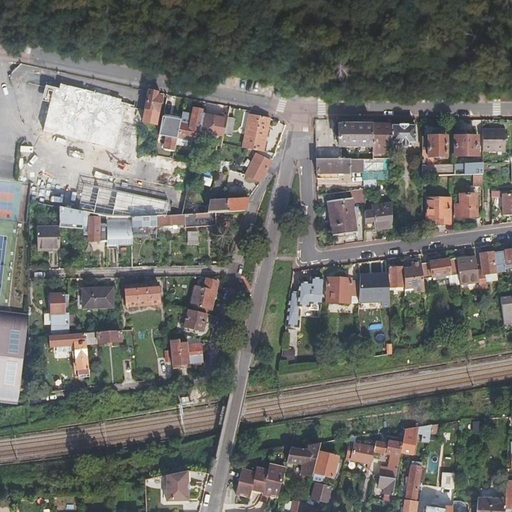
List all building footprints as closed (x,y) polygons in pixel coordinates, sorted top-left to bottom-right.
[(139,103),(56,85),(53,98),(45,96),(37,132),(128,152),(139,103)] [(158,93),(148,91),(145,111),(159,114),(162,99),(157,98),(158,93)] [(180,125),(178,139),(198,143),(203,113),(193,111),(190,126),(180,125)] [(270,120),(249,116),(242,148),(263,153),(270,120)] [(204,134),(224,138),(226,126),(227,119),(228,118),(223,117),(223,119),(214,117),(213,122),(206,121),(204,134)] [(162,119),(159,137),(166,138),(164,152),(166,152),(175,154),(178,139),(180,125),(181,122),(162,119)] [(227,119),(226,126),(233,127),(235,121),(227,119)] [(338,148),(372,148),(372,126),(372,125),(342,126),(342,127),(334,127),(334,142),(338,142),(338,148)] [(372,126),(372,148),(372,161),(392,161),(392,144),(392,126),(372,126)] [(392,126),(392,144),(401,144),(401,146),(402,147),(403,148),(405,149),(406,149),(408,148),(409,147),(409,146),(409,144),(415,144),(415,126),(392,126)] [(422,138),(422,158),(448,158),(448,138),(442,138),(442,133),(439,130),(434,129),(431,133),(431,138),(422,138)] [(483,131),(483,152),(505,153),(505,131),(483,131)] [(454,138),(454,158),(477,158),(477,138),(454,138)] [(232,146),(223,144),(219,161),(228,163),(232,146)] [(165,159),(167,160),(173,161),(175,154),(166,152),(165,159)] [(248,176),(260,183),(271,163),(257,156),(249,169),(233,165),(231,173),(248,176)] [(173,161),(167,160),(165,171),(185,175),(186,173),(192,174),(193,165),(173,161)] [(341,176),(341,174),(350,175),(350,174),(363,174),(363,161),(316,160),(317,181),(339,180),(339,176),(341,176)] [(228,163),(219,161),(218,170),(224,172),(224,167),(227,167),(228,163)] [(363,161),(363,174),(362,181),(365,181),(392,180),(392,161),(372,161),(363,161)] [(483,164),(454,165),(454,176),(476,176),(483,176),(483,164)] [(454,165),(422,166),(422,177),(432,177),(454,176),(454,165)] [(218,170),(212,197),(219,199),(224,172),(218,170)] [(432,177),(422,177),(422,190),(432,190),(432,177)] [(0,180),(0,188),(12,188),(12,181),(0,180)] [(392,180),(365,181),(365,183),(365,191),(392,191),(392,180)] [(184,216),(190,184),(176,182),(170,217),(184,216)] [(106,218),(119,218),(122,203),(61,188),(57,207),(60,208),(84,213),(99,217),(106,218)] [(503,216),(511,216),(511,190),(503,191),(503,216)] [(461,205),(456,205),(456,219),(476,219),(476,196),(461,196),(461,205)] [(211,202),(209,214),(245,211),(249,200),(211,202)] [(351,200),(329,203),(334,236),(357,233),(351,200)] [(450,201),(427,200),(427,219),(437,219),(437,225),(450,226),(450,201)] [(393,204),(365,205),(365,229),(393,228),(393,204)] [(84,235),(84,213),(60,208),(60,229),(60,235),(84,235)] [(99,231),(99,217),(84,213),(84,235),(84,242),(100,242),(99,231)] [(209,214),(184,216),(184,225),(198,224),(198,220),(209,219),(209,214)] [(184,225),(184,216),(170,217),(156,218),(156,227),(184,225)] [(156,227),(156,218),(131,218),(131,228),(156,227)] [(48,253),(60,253),(60,235),(60,229),(39,229),(39,249),(48,249),(48,253)] [(131,230),(106,230),(106,231),(106,246),(115,246),(115,242),(131,242),(131,230)] [(197,233),(188,233),(188,246),(197,246),(197,233)] [(511,250),(495,253),(497,272),(509,271),(510,279),(511,278),(511,250)] [(497,272),(495,253),(481,254),(483,270),(478,270),(480,282),(480,283),(481,291),(488,290),(486,282),(486,275),(493,274),(497,273),(497,272)] [(76,266),(84,266),(84,254),(76,254),(76,266)] [(467,258),(457,259),(459,274),(461,285),(480,283),(480,282),(478,270),(476,257),(467,258)] [(457,259),(422,264),(424,279),(459,274),(457,259)] [(405,286),(406,294),(415,293),(415,292),(425,291),(424,279),(422,264),(422,262),(412,263),(412,268),(405,269),(405,286)] [(389,278),(390,287),(405,286),(405,269),(405,268),(398,268),(393,269),(392,265),(389,265),(389,269),(389,275),(389,278)] [(389,275),(389,269),(376,270),(376,278),(389,278),(389,275)] [(493,274),(486,275),(486,282),(498,281),(497,273),(493,274)] [(322,305),(324,279),(312,278),(312,284),(301,283),(300,293),(291,293),(286,327),(299,328),(301,311),(300,310),(300,307),(311,308),(311,305),(322,305)] [(329,279),(327,304),(358,306),(359,284),(352,283),(352,280),(329,279)] [(190,304),(200,307),(211,309),(217,283),(207,280),(204,290),(194,288),(190,304)] [(158,285),(126,287),(127,307),(159,306),(158,285)] [(112,290),(81,290),(81,310),(112,310),(112,290)] [(69,335),(68,295),(49,296),(50,313),(50,319),(50,324),(50,337),(63,336),(69,335)] [(511,295),(501,297),(501,300),(504,324),(511,323),(511,295)] [(200,307),(198,313),(207,315),(212,316),(213,310),(211,309),(200,307)] [(0,399),(14,401),(25,314),(0,310),(0,399)] [(198,313),(188,310),(184,328),(203,332),(207,315),(198,313)] [(121,343),(120,332),(85,334),(86,345),(121,343)] [(458,333),(459,342),(468,340),(467,332),(458,333)] [(50,337),(45,337),(46,354),(53,354),(71,352),(74,352),(75,359),(77,379),(89,377),(86,345),(85,334),(69,335),(63,336),(50,337)] [(170,342),(172,366),(190,364),(198,363),(202,363),(203,363),(202,352),(201,345),(187,346),(187,344),(178,345),(178,341),(170,342)] [(292,352),(285,351),(283,361),(291,362),(292,352)] [(481,429),(482,420),(460,422),(459,431),(475,432),(475,429),(481,429)] [(405,429),(404,437),(403,443),(403,444),(401,451),(401,454),(401,455),(412,457),(416,436),(423,437),(421,444),(429,445),(429,442),(432,426),(424,427),(405,429)] [(392,446),(375,443),(373,454),(390,457),(387,473),(377,471),(376,478),(380,478),(396,481),(401,455),(401,454),(401,451),(403,444),(403,443),(393,441),(392,446)] [(320,455),(323,443),(313,445),(307,446),(307,451),(302,450),(292,449),(289,462),(305,465),(302,476),(313,479),(314,475),(315,473),(320,455)] [(350,443),(346,459),(371,465),(373,454),(375,443),(373,443),(372,448),(356,445),(350,443)] [(334,477),(339,459),(321,455),(314,480),(324,483),(326,474),(334,477)] [(416,499),(420,500),(422,484),(419,483),(422,466),(412,465),(405,499),(415,501),(416,499)] [(264,497),(278,501),(286,472),(272,468),(270,474),(257,471),(256,475),(243,471),(236,496),(252,500),(254,493),(255,488),(265,491),(264,496),(264,497)] [(186,502),(187,473),(168,477),(169,503),(186,502)] [(443,489),(456,490),(456,476),(444,475),(443,489)] [(396,481),(380,478),(378,488),(385,489),(384,495),(385,495),(393,497),(396,481)] [(318,484),(314,499),(329,502),(332,487),(318,484)] [(478,499),(477,511),(505,511),(506,502),(478,499)] [(302,511),(304,503),(294,501),(291,511),(302,511)] [(417,511),(419,504),(405,502),(403,511),(417,511)] [(455,509),(454,511),(467,511),(467,507),(465,503),(462,502),(455,502),(455,509)]
